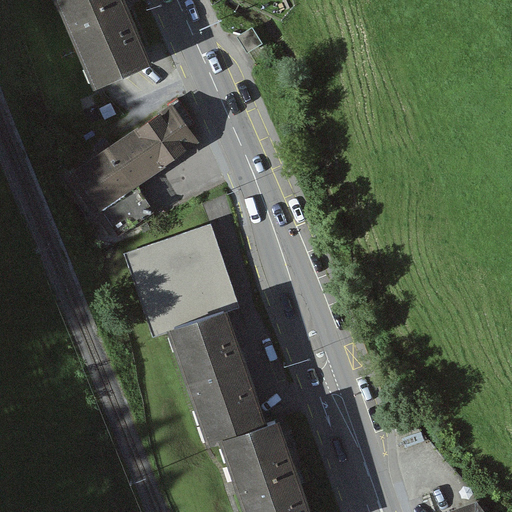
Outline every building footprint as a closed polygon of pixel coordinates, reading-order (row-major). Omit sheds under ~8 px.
[(56,0),(90,81),(149,57),(125,0),(56,0)] [(252,28),(238,37),(248,54),(262,45),(252,28)] [(173,105),(74,173),(102,213),(138,188),(200,145),(173,105)] [(155,213),(138,188),(102,213),(119,238),(155,213)] [(209,225),(123,255),(153,339),(172,333),(211,444),(222,439),(264,426),(224,310),(238,305),(209,225)] [(264,426),(222,439),(245,511),(311,511),(281,420),(264,426)] [(485,511),(477,503),(451,511),(485,511)]
